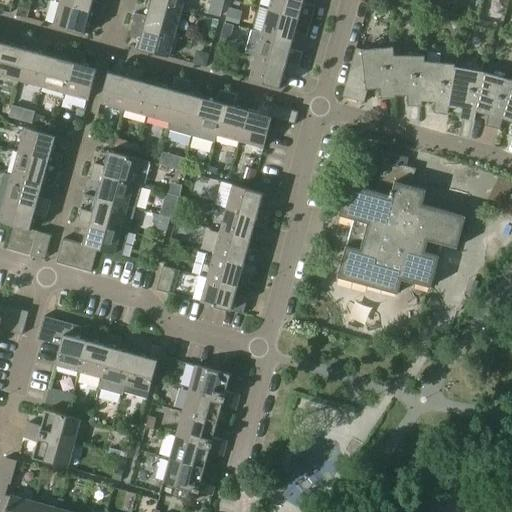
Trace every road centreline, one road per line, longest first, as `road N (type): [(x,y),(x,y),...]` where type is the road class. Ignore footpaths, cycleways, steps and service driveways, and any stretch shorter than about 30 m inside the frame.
road 1 (residential): [(265,350),(321,107)]
road 2 (residential): [(265,350),(172,327),(151,305),(47,276)]
road 3 (residential): [(511,160),(321,107)]
road 4 (residential): [(0,446),(47,276)]
road 5 (residential): [(244,511),(237,464),(265,350)]
